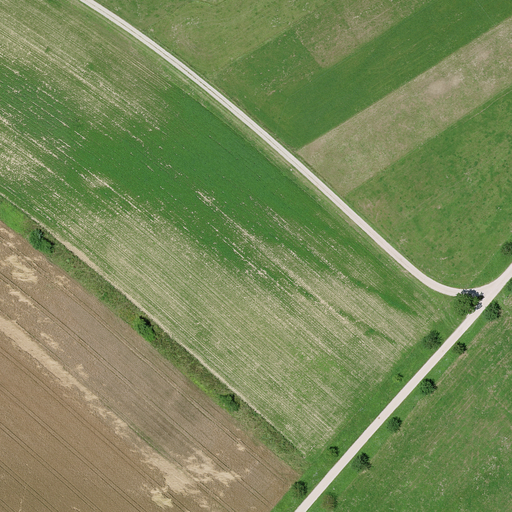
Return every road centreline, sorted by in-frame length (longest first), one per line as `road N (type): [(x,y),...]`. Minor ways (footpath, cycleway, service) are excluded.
road 1 (track): [(81,0),(169,54),(432,283),(472,293),(500,284)]
road 2 (track): [(511,271),(302,511)]
